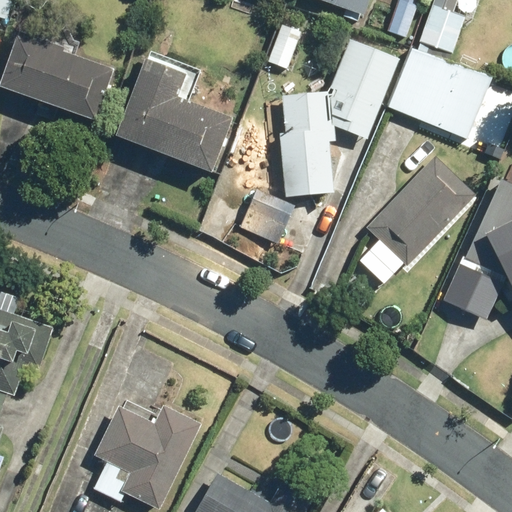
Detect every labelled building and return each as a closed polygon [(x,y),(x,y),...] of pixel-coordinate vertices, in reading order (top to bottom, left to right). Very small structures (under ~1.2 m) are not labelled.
[(316,0),(366,17),(371,0),(316,0)] [(446,0),(435,0),(421,43),(453,54),(465,19),(443,11),(446,0)] [(418,8),(400,1),(389,33),(407,39),(418,8)] [(301,33),(282,26),(269,63),(288,70),(301,33)] [(66,51),(20,34),(0,90),(97,124),(115,72),(65,55),(66,51)] [(400,61),(352,42),(329,94),(283,98),(286,135),(280,136),(286,199),(335,195),(330,144),(336,143),(335,128),(368,141),(400,61)] [(492,81),(412,49),(388,109),(468,140),(492,81)] [(198,80),(147,61),(117,139),(213,175),(234,121),(189,104),(198,80)] [(477,197),(436,157),(367,228),(408,268),(477,197)] [(511,185),(503,182),(444,302),(486,322),(506,278),(511,289),(511,185)] [(246,183),(227,220),(278,246),(297,209),(246,183)] [(54,329),(0,310),(0,472),(5,459),(0,457),(0,440),(4,428),(0,426),(0,417),(8,395),(15,397),(25,367),(40,371),(54,329)] [(155,425),(120,408),(95,457),(108,463),(95,490),(118,502),(123,493),(160,511),(203,426),(164,407),(155,425)] [(271,504),(218,474),(196,511),(306,511),(314,499),(283,482),(271,504)]
